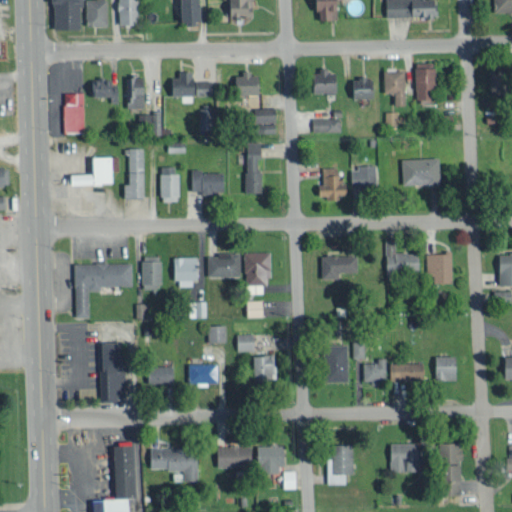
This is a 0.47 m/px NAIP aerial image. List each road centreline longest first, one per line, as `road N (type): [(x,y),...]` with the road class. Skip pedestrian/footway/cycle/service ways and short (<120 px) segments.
road 1 (residential): [(308,511),(285,0)]
road 2 (residential): [(486,511),(463,0)]
road 3 (primary): [(46,511),(29,0)]
road 4 (residential): [(31,53),(511,44)]
road 5 (residential): [(511,223),(37,230)]
road 6 (residential): [(511,409),(43,416)]
